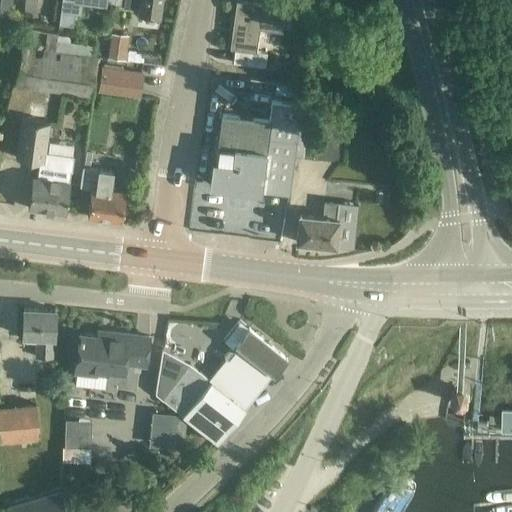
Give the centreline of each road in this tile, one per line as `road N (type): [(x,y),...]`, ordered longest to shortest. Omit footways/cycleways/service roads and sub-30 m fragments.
road 1 (secondary): [(489,289),(480,216),(429,0)]
road 2 (secondary): [(404,0),(451,221),(443,290)]
road 3 (unclassified): [(171,511),(250,437),(331,336),(348,285)]
road 4 (unclassified): [(158,259),(200,0)]
road 5 (unclassified): [(348,285),(369,329),(286,511)]
road 6 (residential): [(0,290),(149,307),(158,259)]
road 7 (tertiary): [(348,285),(158,259)]
road 8 (tertiary): [(158,259),(0,240)]
